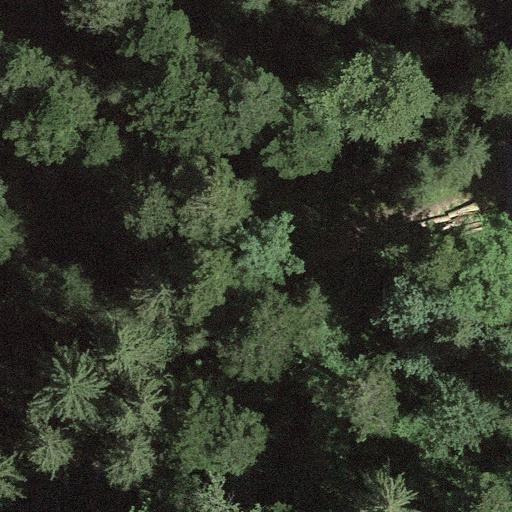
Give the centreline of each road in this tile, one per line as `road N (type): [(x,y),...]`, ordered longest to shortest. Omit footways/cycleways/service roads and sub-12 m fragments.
road 1 (track): [(111,511),(229,338),(278,288),(349,243),(511,193)]
road 2 (track): [(488,0),(511,141)]
